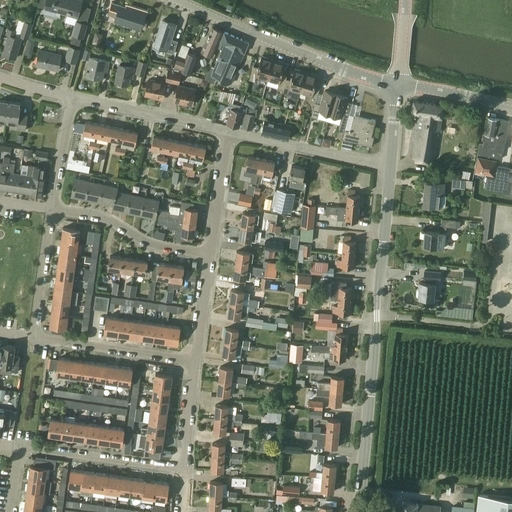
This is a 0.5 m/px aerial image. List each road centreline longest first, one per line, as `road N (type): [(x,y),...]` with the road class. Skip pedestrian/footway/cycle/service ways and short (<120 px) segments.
road 1 (tertiary): [(358,511),(389,166)]
road 2 (tertiary): [(174,0),(397,85)]
road 3 (residential): [(211,254),(141,238),(101,214),(50,205)]
road 4 (residential): [(185,466),(17,443)]
road 5 (residential): [(389,166),(228,131)]
road 6 (residential): [(194,360),(32,336)]
road 7 (residential): [(228,131),(71,98)]
road 8 (residential): [(32,336),(50,205)]
road 9 (residential): [(211,254),(228,131)]
